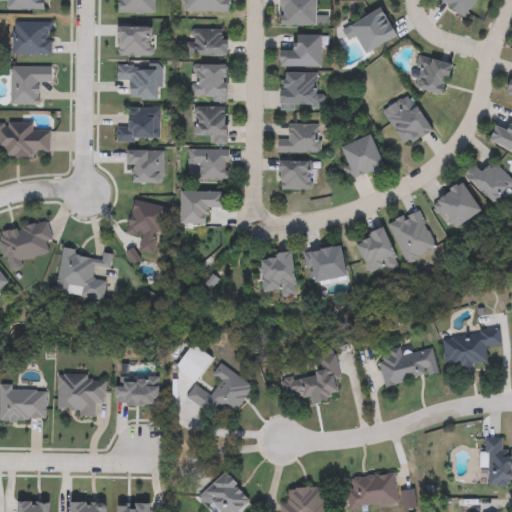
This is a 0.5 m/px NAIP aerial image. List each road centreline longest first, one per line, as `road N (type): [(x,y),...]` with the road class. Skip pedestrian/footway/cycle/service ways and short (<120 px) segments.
road 1 (residential): [(253,228),(352,214),(423,178),(477,104),(511,2)]
road 2 (residential): [(511,401),(344,439),(284,442)]
road 3 (residential): [(255,0),(253,228)]
road 4 (residential): [(85,0),(83,192)]
road 5 (residential): [(0,463),(111,466),(138,455)]
